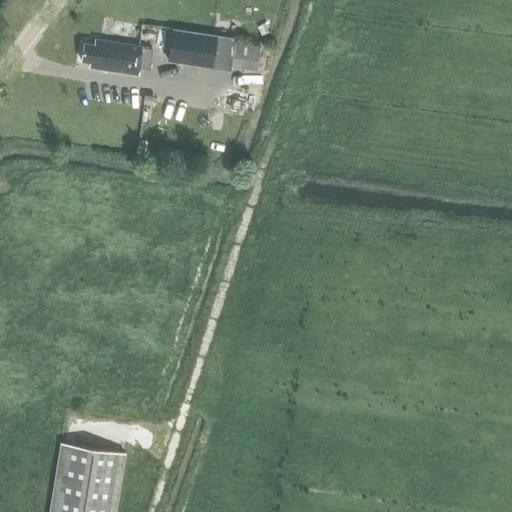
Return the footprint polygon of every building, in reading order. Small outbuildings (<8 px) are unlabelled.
[(167,62),(211,68),(216,34),(172,28),(167,62)] [(138,74),(139,65),(147,66),(149,52),(141,51),(142,47),(94,40),(94,45),(83,44),(81,61),(89,62),(89,67),(138,74)] [(259,46),(233,43),(230,67),(256,70),(259,46)] [(217,132),(241,135),(247,93),(223,89),(217,132)] [(153,97),(144,95),(142,103),(151,104),(153,97)] [(113,511),(123,452),(60,443),(48,511),(113,511)]
